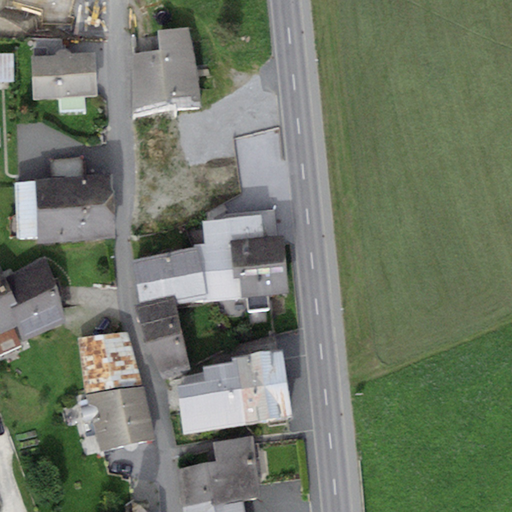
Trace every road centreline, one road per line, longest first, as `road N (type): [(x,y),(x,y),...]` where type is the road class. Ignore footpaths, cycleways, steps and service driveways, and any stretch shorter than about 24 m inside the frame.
road 1 (residential): [(172,511),(155,388),(125,276),(118,0)]
road 2 (primary): [(336,511),(287,0)]
